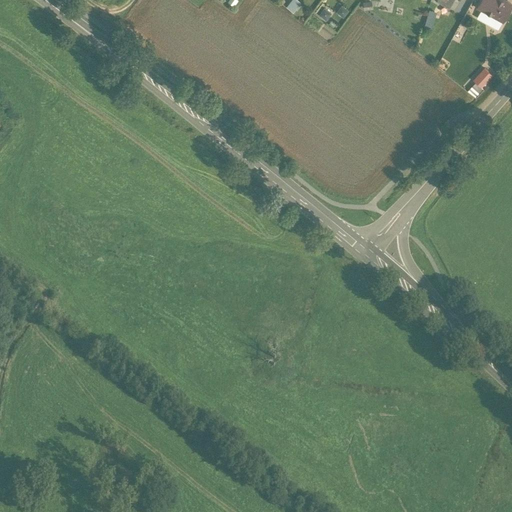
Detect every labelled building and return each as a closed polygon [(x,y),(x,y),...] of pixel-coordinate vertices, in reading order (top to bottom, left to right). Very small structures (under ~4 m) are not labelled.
[(294,10),(299,0),(289,0),(287,6),(294,10)] [(511,1),(508,0),(478,0),(477,3),(503,18),(511,1)] [(429,7),(425,22),(432,24),(436,9),(429,7)] [(501,50),(466,88),(469,90),(503,52),(501,50)] [(503,52),(469,90),(475,95),(484,86),(482,85),(507,57),(503,52)]
